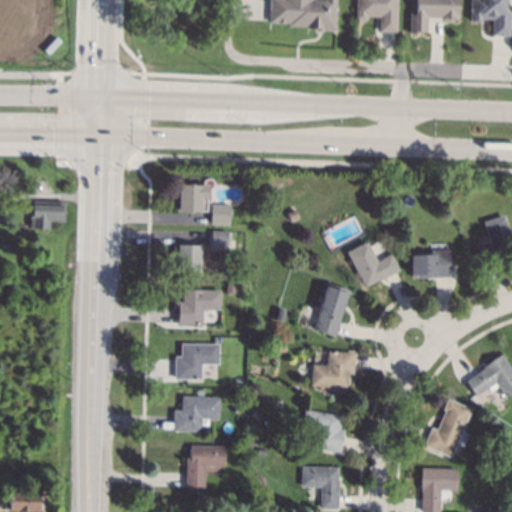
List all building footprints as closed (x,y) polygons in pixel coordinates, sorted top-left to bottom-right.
[(333,0),(333,29),(321,29),(321,31),(313,31),(313,29),(304,28),(305,26),(286,26),(286,22),(267,22),(267,0),(333,0)] [(395,0),(394,32),(377,31),(377,17),(365,16),(365,20),(353,19),(353,0),(395,0)] [(456,0),(456,20),(445,20),(445,18),(425,17),(425,32),(419,32),(418,34),(408,34),(408,14),(414,14),(414,0),(456,0)] [(503,0),(503,12),(508,13),(508,36),(490,36),(490,20),(480,20),(480,21),(468,21),(468,0),(503,0)] [(208,198),(201,198),(201,206),(201,212),(178,212),(178,184),(208,185),(208,198)] [(61,205),(61,218),(50,218),(50,229),(29,229),(29,216),(31,216),(32,205),(61,205)] [(229,206),(229,224),(229,225),(209,224),(210,223),(210,213),(210,207),(210,205),(229,206)] [(298,216),(291,220),(287,214),(294,210),(298,216)] [(511,243),(511,253),(501,257),(503,261),(497,263),(485,266),(483,267),(477,249),(490,245),(483,222),(503,216),(511,243)] [(227,232),(227,233),(227,250),(210,250),(211,244),(211,232),(211,231),(227,232)] [(376,261),(389,254),(398,270),(395,271),(384,277),(364,287),(346,252),(366,241),(376,261)] [(200,246),(199,272),(196,272),(176,272),(177,245),(200,246)] [(449,265),(450,278),(435,278),(412,278),(412,276),(410,276),(410,255),(430,254),(430,251),(449,251),(449,265)] [(327,283),(349,290),(338,322),(335,333),(334,337),(312,330),(312,329),(317,314),(315,313),(324,285),(326,286),(327,283)] [(234,285),(234,293),(225,293),(225,285),(234,285)] [(220,290),(219,309),(219,311),(202,310),(202,325),(175,325),(175,323),(175,309),(175,301),(182,301),(182,289),(220,290)] [(285,312),(282,322),(273,319),(276,309),(285,312)] [(214,344),(218,344),(217,365),(200,364),(200,380),(185,380),(174,380),(174,377),(174,366),(174,356),(180,356),(180,343),(214,344)] [(353,353),(353,356),(352,368),(352,375),(347,374),(347,389),(310,386),(311,365),(326,366),(327,351),(353,353)] [(511,370),(511,392),(504,398),(497,387),(490,392),(487,388),(475,396),(466,383),(465,381),(476,373),(482,369),(482,368),(500,354),(511,370)] [(242,396),(241,404),(234,404),(234,396),(242,396)] [(194,397),(219,398),(218,419),(201,419),(200,432),(197,432),(172,431),(172,428),(172,416),(172,410),(181,411),(181,397),(194,397)] [(470,409),(461,431),(468,434),(463,447),(456,444),(450,458),(423,446),(424,442),(428,432),(430,427),(436,430),(444,411),(442,410),(447,399),(470,409)] [(306,410),(341,416),(339,429),(344,430),(342,437),(340,449),(340,453),(314,448),(312,448),(315,432),(300,430),(304,409),(306,410)] [(260,411),(259,419),(251,418),(252,410),(260,411)] [(225,447),(224,467),(204,466),(203,488),(185,487),(186,473),(186,458),(190,458),(190,445),(225,447)] [(267,451),(266,457),(256,455),(258,449),(267,451)] [(303,467),(337,468),(337,480),(338,480),(338,495),(338,507),(338,509),(321,508),(320,508),(320,488),(300,487),(301,466),(303,467)] [(456,491),(452,491),(451,502),(439,502),(439,511),(421,511),(421,499),(421,490),(420,490),(420,468),(456,468),(456,491)] [(41,493),(41,496),(46,496),(46,511),(9,511),(9,510),(6,510),(6,506),(9,506),(9,492),(41,493)]
